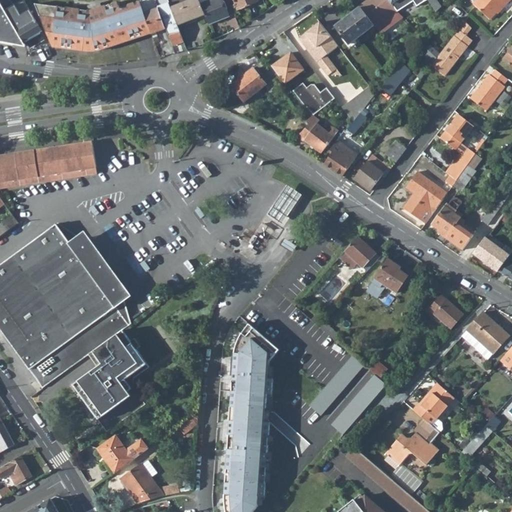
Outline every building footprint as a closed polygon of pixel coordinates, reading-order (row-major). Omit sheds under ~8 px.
[(0,0),(0,2),(6,13),(24,43),(42,32),(23,0),(22,0),(14,5),(10,0),(0,0)] [(140,0),(141,1),(145,13),(151,33),(155,43),(160,41),(156,31),(165,28),(157,6),(155,0),(140,0)] [(189,0),(170,7),(171,9),(177,25),(205,14),(201,3),(199,0),(189,0)] [(222,0),(208,0),(209,0),(201,3),(205,14),(209,24),(229,16),(222,0)] [(246,0),(233,0),(238,9),(248,5),(246,0)] [(360,7),(374,25),(380,33),(402,16),(397,11),(395,9),(392,4),(389,0),(366,0),(359,6),(360,7)] [(389,0),(392,4),(395,9),(397,11),(414,1),(418,6),(426,0),(389,0)] [(427,0),(436,12),(440,7),(435,0),(427,0)] [(477,0),(473,4),(489,19),(496,12),(506,1),(508,2),(509,0),(477,0)] [(44,5),(61,48),(84,51),(90,52),(94,51),(98,51),(102,50),(151,33),(145,13),(141,1),(120,8),(120,6),(119,6),(117,2),(101,8),(99,3),(94,5),(96,10),(90,12),(44,5)] [(496,12),(497,13),(508,2),(506,1),(496,12)] [(0,41),(26,46),(24,43),(6,13),(0,2),(0,41)] [(44,5),(35,4),(52,47),(61,48),(44,5)] [(335,26),(349,44),(374,25),(360,7),(335,26)] [(171,9),(162,13),(174,45),(183,41),(177,25),(171,9)] [(319,22),(298,38),(305,47),(308,46),(311,51),(309,52),(316,62),(327,76),(332,72),(339,72),(326,55),(338,46),(332,39),(319,22)] [(465,22),(458,30),(465,35),(471,28),(465,22)] [(454,36),(468,46),(472,40),(465,35),(458,30),(454,36)] [(431,65),(445,76),(468,46),(454,36),(440,53),(431,65)] [(439,53),(429,45),(423,53),(432,61),(439,53)] [(511,46),(502,59),(511,66),(511,46)] [(275,69),(285,83),(304,70),(291,52),(282,59),(284,63),(275,69)] [(273,66),(275,69),(284,63),(282,59),(273,66)] [(382,87),(392,95),(413,70),(403,61),(382,87)] [(257,65),(269,80),(273,77),(262,62),(257,65)] [(232,85),(245,101),(264,86),(269,93),(280,86),(274,78),(266,85),(253,68),(232,85)] [(470,98),(487,111),(505,87),(503,85),(508,79),(496,70),(491,76),(489,74),(470,98)] [(304,84),(294,91),(298,96),(308,89),(304,84)] [(308,89),(298,96),(306,108),(307,107),(313,115),(335,98),(329,91),(323,96),(321,94),(315,86),(312,85),(308,89)] [(369,86),(342,107),(353,122),(358,117),(361,112),(375,94),(369,86)] [(358,117),(363,121),(367,117),(361,112),(358,117)] [(467,165),(475,154),(461,143),(474,126),(459,114),(440,138),(460,153),(446,172),(450,176),(456,180),(467,165)] [(305,140),(321,153),(338,131),(334,127),(329,133),(317,124),(320,121),(313,115),(306,121),(309,124),(298,136),(304,141),(305,140)] [(347,129),(353,134),(363,121),(358,117),(353,122),(347,129)] [(324,164),(342,177),(358,155),(337,140),(331,148),(334,150),(332,153),(324,164)] [(385,154),(395,162),(406,148),(396,140),(385,154)] [(30,151),(34,177),(96,168),(93,142),(30,151)] [(0,182),(0,188),(30,184),(61,179),(97,174),(96,168),(34,177),(30,151),(25,152),(20,153),(24,179),(0,182)] [(0,182),(24,179),(20,153),(0,155),(0,182)] [(354,178),(370,191),(382,176),(384,177),(391,167),(384,161),(382,162),(372,154),(354,178)] [(467,165),(474,169),(481,159),(475,154),(467,165)] [(453,185),(461,191),(476,171),(474,169),(467,165),(456,180),(453,185)] [(403,209),(419,219),(419,218),(426,222),(447,193),(417,172),(406,187),(414,193),(415,193),(413,197),(412,196),(403,209)] [(446,181),(452,186),(453,185),(456,180),(450,176),(446,181)] [(268,216),(282,226),(302,196),(288,186),(268,216)] [(498,198),(504,202),(511,190),(511,189),(507,186),(498,198)] [(489,210),(495,215),(504,202),(498,198),(498,197),(489,210)] [(445,206),(461,218),(462,216),(463,215),(446,204),(445,206)] [(431,224),(439,230),(438,232),(446,238),(461,218),(445,206),(431,224)] [(480,223),(486,227),(495,215),(489,210),(480,223)] [(0,224),(0,237),(19,224),(13,215),(0,224)] [(446,238),(463,250),(474,235),(473,234),(475,232),(469,228),(463,223),(466,219),(462,216),(461,218),(446,238)] [(57,224),(71,243),(77,239),(93,250),(117,282),(122,301),(115,305),(129,324),(131,323),(128,313),(125,301),(131,296),(84,231),(78,235),(58,223),(57,224)] [(0,264),(0,328),(43,387),(89,354),(93,351),(123,329),(129,324),(115,305),(122,301),(117,282),(93,250),(77,239),(71,243),(57,224),(0,264)] [(487,239),(503,250),(506,246),(491,235),(490,236),(487,239)] [(358,263),(367,271),(380,257),(358,237),(339,257),(352,269),(358,263)] [(280,245),(293,253),(297,246),(284,238),(280,245)] [(474,253),(498,271),(510,255),(511,252),(511,249),(506,246),(503,250),(487,239),(486,238),(474,253)] [(511,256),(510,255),(498,271),(510,277),(510,278),(511,279),(511,256)] [(398,265),(388,258),(366,291),(378,298),(386,286),(396,293),(408,275),(399,269),(396,267),(398,265)] [(425,312),(433,319),(436,315),(451,329),(463,314),(441,295),(438,297),(435,294),(421,309),(425,313),(425,312)] [(295,305),(318,325),(321,321),(299,301),(295,305)] [(467,330),(493,353),(509,335),(483,312),(467,330)] [(318,325),(336,341),(340,336),(322,320),(321,321),(318,325)] [(250,323),(243,333),(247,336),(255,327),(250,323)] [(273,379),(269,378),(270,361),(280,349),(255,327),(247,336),(243,333),(239,340),(235,350),(231,406),(236,407),(235,420),(230,420),(225,497),(226,511),(252,511),(258,506),(259,495),(265,496),(270,422),(266,422),(267,394),(272,394),(273,379)] [(123,329),(93,351),(102,363),(98,366),(78,380),(84,390),(79,393),(107,433),(146,405),(134,388),(132,375),(147,364),(123,329)] [(462,336),(488,359),(493,353),(467,330),(462,336)] [(511,370),(511,346),(500,360),(511,370)] [(93,351),(89,354),(98,366),(102,363),(93,351)] [(364,365),(353,355),(309,405),(321,415),(364,365)] [(388,369),(375,359),(367,368),(375,374),(379,378),(388,369)] [(331,424),(343,434),(386,384),(379,378),(375,374),(331,424)] [(73,384),(79,393),(84,390),(78,380),(73,384)] [(425,396),(427,398),(439,384),(436,382),(425,396)] [(423,418),(432,426),(439,432),(442,429),(441,422),(437,418),(454,397),(439,384),(427,398),(425,396),(419,403),(418,402),(412,409),(423,418)] [(179,426),(184,435),(197,425),(198,412),(179,426)] [(485,425),(492,431),(500,421),(494,416),(485,425)] [(389,454),(400,464),(402,462),(409,454),(413,453),(426,465),(438,451),(430,444),(439,432),(432,426),(423,418),(413,430),(416,433),(412,438),(407,439),(402,434),(386,452),(389,454)] [(0,420),(0,452),(3,451),(15,444),(1,419),(0,420)] [(474,438),(480,444),(492,431),(485,425),(474,438)] [(98,448),(116,472),(133,459),(149,448),(142,438),(126,450),(116,435),(98,448)] [(462,451),(468,457),(480,444),(474,438),(462,451)] [(431,511),(354,447),(346,456),(411,511),(431,511)] [(384,459),(396,469),(400,464),(389,454),(384,459)] [(0,478),(1,478),(2,478),(9,474),(15,485),(32,476),(21,456),(0,467),(0,478)] [(142,464),(151,477),(157,473),(148,460),(142,464)] [(390,475),(412,494),(424,480),(402,462),(400,464),(396,469),(390,475)] [(120,478),(138,503),(164,495),(160,489),(151,477),(142,464),(141,463),(120,478)] [(160,489),(164,495),(180,492),(178,485),(160,489)] [(0,490),(0,492),(2,497),(11,492),(8,486),(0,490)] [(361,493),(354,499),(357,502),(363,497),(361,493)] [(385,511),(380,508),(377,510),(365,495),(363,497),(357,502),(354,499),(339,511),(385,511)] [(58,511),(50,499),(28,511),(27,511),(58,511)]
